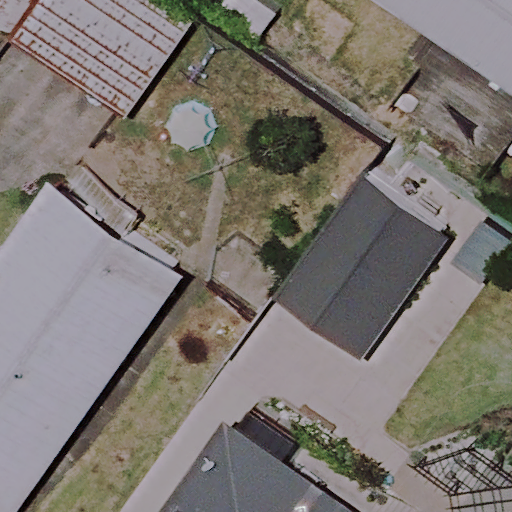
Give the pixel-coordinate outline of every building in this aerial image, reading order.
[(202,8),(190,0),(45,0),(23,34),(132,109),(202,8)] [(511,0),(383,0),(511,82),(511,0)] [(26,511),(196,260),(62,170),(0,261),(0,498),(20,511),(26,511)] [(446,234),(367,179),(283,301),(363,356),(446,234)] [(383,511),(245,407),(164,511),(383,511)]
